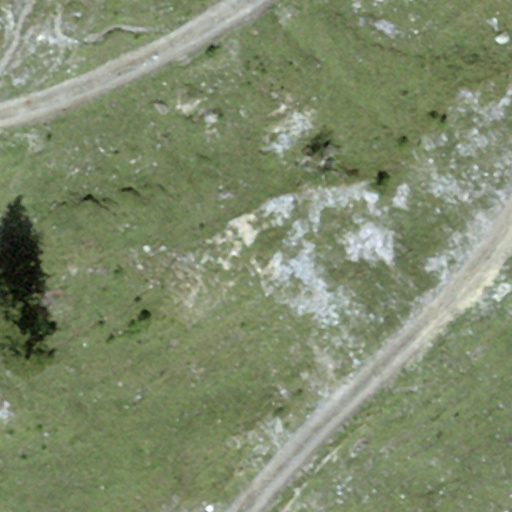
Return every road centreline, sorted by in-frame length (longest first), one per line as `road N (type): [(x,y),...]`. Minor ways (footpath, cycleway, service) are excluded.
road 1 (track): [(511,156),(478,236),(244,511)]
road 2 (track): [(0,106),(87,79),(223,0)]
